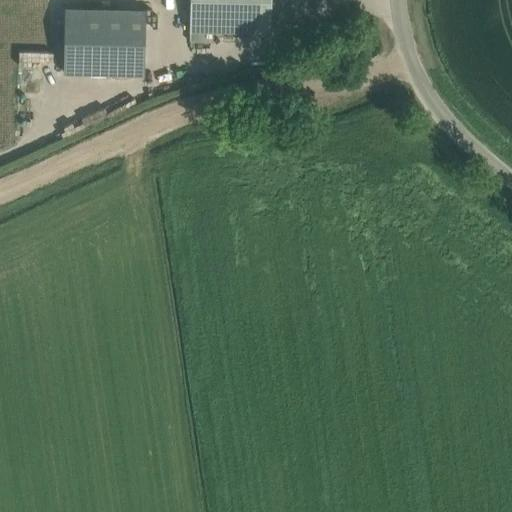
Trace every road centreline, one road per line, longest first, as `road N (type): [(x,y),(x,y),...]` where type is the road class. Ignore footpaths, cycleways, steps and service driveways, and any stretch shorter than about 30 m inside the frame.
road 1 (track): [(411,63),(183,109),(0,191)]
road 2 (unclassified): [(511,178),(433,104),(411,63),(397,0)]
